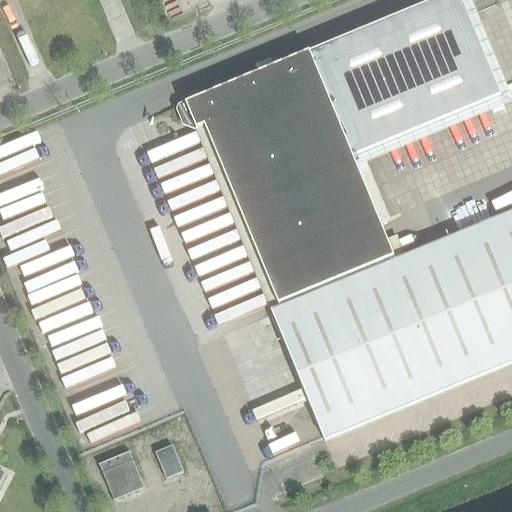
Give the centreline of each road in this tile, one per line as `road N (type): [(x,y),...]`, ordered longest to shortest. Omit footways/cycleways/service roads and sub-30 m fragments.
road 1 (unclassified): [(0,121),(291,0)]
road 2 (unclassified): [(78,511),(0,320)]
road 3 (tertiary): [(339,511),(511,441)]
